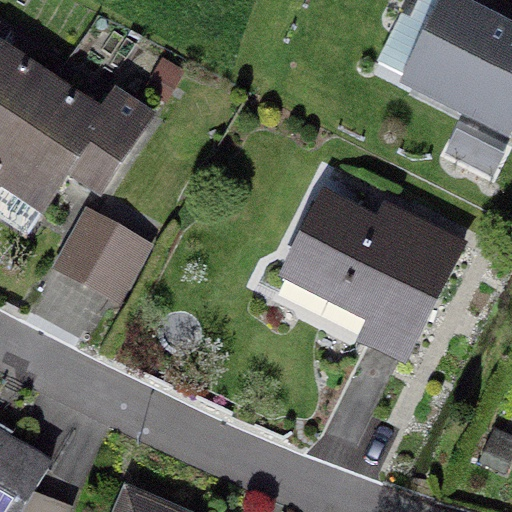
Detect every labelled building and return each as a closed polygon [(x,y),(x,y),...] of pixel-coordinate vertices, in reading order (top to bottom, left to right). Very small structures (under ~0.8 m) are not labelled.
[(511,139),(511,45),(450,15),(407,102),(506,151),(511,139)] [(0,191),(38,217),(39,218),(67,176),(82,186),(97,196),(144,126),(112,105),(104,117),(97,127),(46,93),(0,62),(0,48),(8,36),(0,31),(0,191)] [(377,313),(361,345),(401,365),(458,253),(383,216),(375,232),(320,204),(280,284),(282,285),(290,269),(377,313)] [(86,221),(57,273),(110,303),(139,250),(86,221)] [(0,511),(61,511),(29,499),(45,472),(0,443),(0,511)] [(157,511),(124,498),(117,511),(157,511)]
